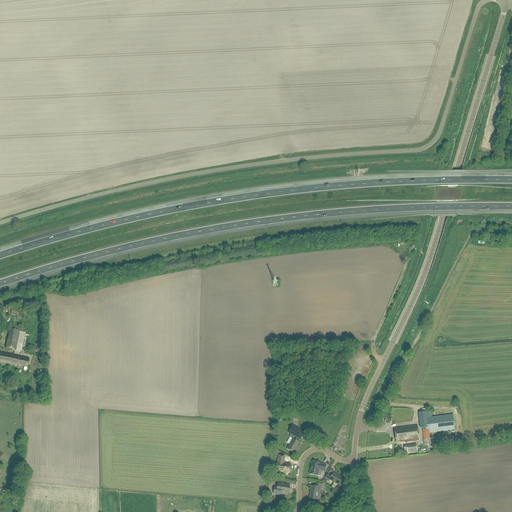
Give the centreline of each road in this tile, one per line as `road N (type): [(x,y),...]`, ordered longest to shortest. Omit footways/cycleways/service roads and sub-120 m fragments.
road 1 (unclassified): [(0,223),(226,168),(423,148),(437,137),(478,6),(488,0)]
road 2 (motorway): [(0,283),(82,257),(250,223),(511,206)]
road 3 (motorway): [(511,180),(368,183),(182,206),(0,255)]
road 4 (unclassified): [(354,461),(362,406),(431,253),(506,2)]
road 5 (track): [(370,429),(471,231)]
